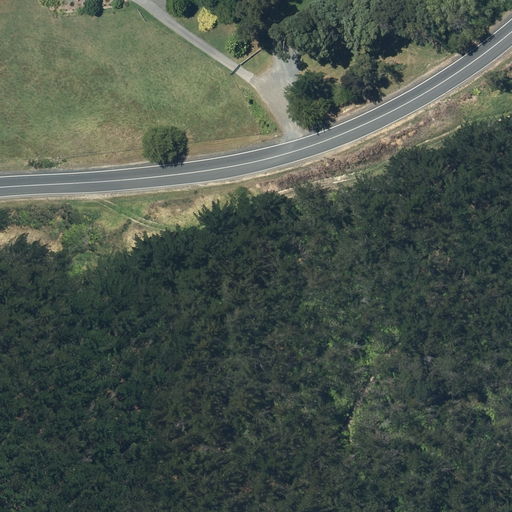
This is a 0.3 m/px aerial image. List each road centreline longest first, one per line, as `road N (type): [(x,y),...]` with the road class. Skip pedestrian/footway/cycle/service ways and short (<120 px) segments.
road 1 (tertiary): [(511,41),(440,92),(264,162),(0,185)]
road 2 (track): [(511,113),(490,124),(432,291),(393,343),(326,511)]
